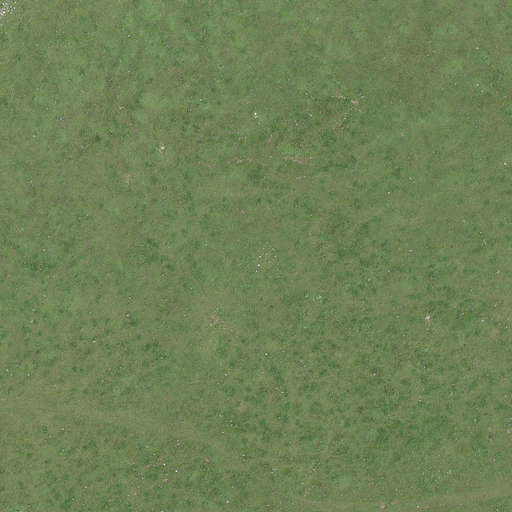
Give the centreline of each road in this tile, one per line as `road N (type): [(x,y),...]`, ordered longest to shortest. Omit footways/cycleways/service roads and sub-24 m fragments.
road 1 (track): [(511,489),(345,505),(310,501),(264,484),(213,443),(187,433),(0,385)]
road 2 (track): [(0,167),(29,0)]
